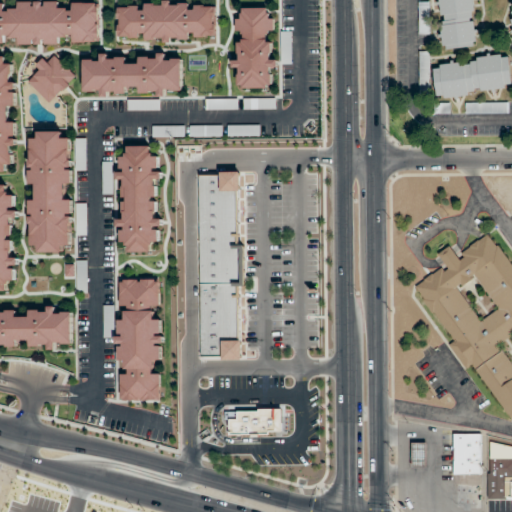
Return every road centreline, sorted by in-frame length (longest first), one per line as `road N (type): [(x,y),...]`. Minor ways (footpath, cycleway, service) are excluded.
road 1 (secondary): [(377,511),(374,0)]
road 2 (secondary): [(341,0),(344,511)]
road 3 (secondary): [(329,511),(0,432)]
road 4 (secondary): [(0,445),(209,511)]
road 5 (tertiary): [(343,159),(511,156)]
